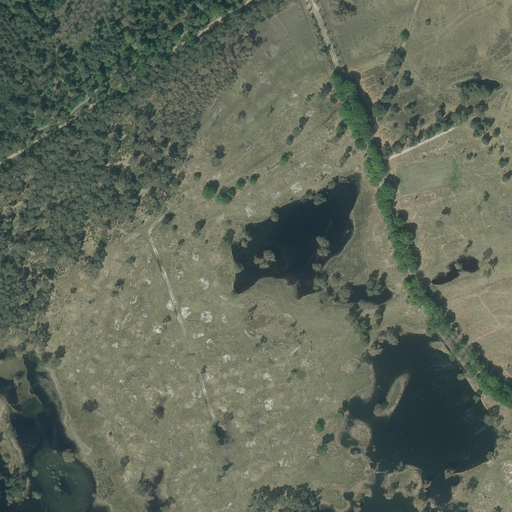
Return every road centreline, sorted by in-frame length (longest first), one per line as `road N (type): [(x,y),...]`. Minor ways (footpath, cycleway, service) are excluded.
road 1 (track): [(349,101),(325,125),(148,228),(237,493)]
road 2 (track): [(249,0),(0,162)]
road 3 (track): [(373,165),(415,287),(485,378),(511,397)]
road 4 (track): [(511,177),(490,120),(477,117),(373,165)]
road 5 (track): [(309,0),(373,165)]
